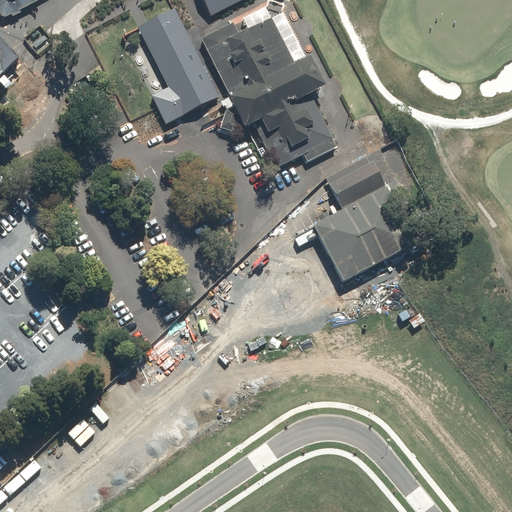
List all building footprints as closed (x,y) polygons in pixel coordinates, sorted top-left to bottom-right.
[(0,0),(0,14),(4,23),(48,0),(0,0)] [(65,0),(28,32),(47,53),(107,0),(65,0)] [(207,0),(212,8),(229,0),(207,0)] [(172,84),(147,96),(162,126),(215,100),(172,12),(143,26),(172,84)] [(296,70),(267,12),(206,41),(272,177),(334,148),(308,96),(322,89),(309,63),(296,70)] [(0,75),(16,60),(1,35),(0,35),(0,75)] [(124,56),(102,67),(119,98),(140,87),(124,56)] [(379,152),(321,180),(336,211),(394,183),(379,152)] [(417,254),(385,189),(311,225),(343,290),(417,254)] [(0,511),(68,511),(76,503),(37,469),(0,511)]
